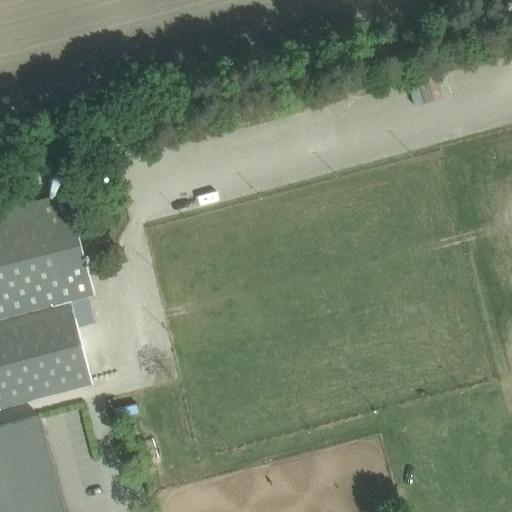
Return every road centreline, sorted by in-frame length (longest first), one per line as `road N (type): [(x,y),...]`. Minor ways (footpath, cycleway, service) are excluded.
road 1 (unclassified): [(511,94),(100,199),(144,367),(93,406),(120,511)]
road 2 (track): [(0,142),(511,8)]
